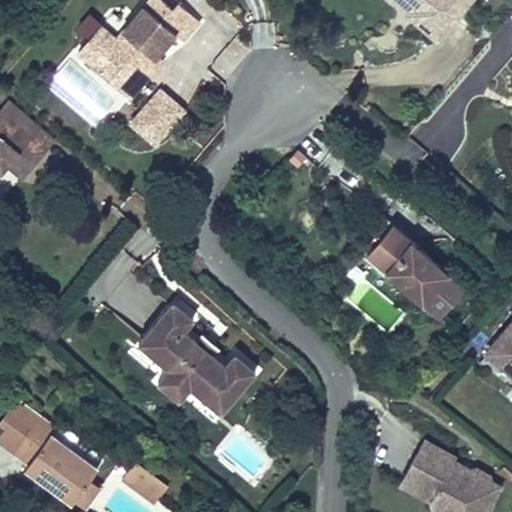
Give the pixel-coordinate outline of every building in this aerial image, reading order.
[(159,0),(125,41),(101,69),(133,95),(145,80),(165,56),(183,34),(193,42),(208,23),(186,5),(182,10),(169,0),(159,0)] [(399,0),(418,16),(413,21),(444,47),(482,0),(399,0)] [(87,57),(101,69),(125,41),(109,29),(87,57)] [(151,84),(170,60),(165,56),(145,80),(151,84)] [(133,95),(138,100),(151,84),(145,80),(133,95)] [(165,91),(136,124),(160,146),(190,112),(165,91)] [(27,177),(48,153),(15,125),(25,113),(17,105),(0,123),(0,170),(1,169),(8,160),(15,166),(27,177)] [(15,125),(48,153),(58,142),(25,113),(15,125)] [(1,169),(8,174),(15,166),(8,160),(1,169)] [(425,306),(450,276),(394,228),(368,258),(386,275),(384,277),(423,308),(425,306)] [(142,262),(157,243),(139,229),(124,247),(142,262)] [(123,251),(85,291),(98,303),(136,263),(123,251)] [(465,289),(450,276),(425,306),(439,318),(465,289)] [(214,358),(200,345),(187,334),(197,320),(177,302),(143,340),(174,366),(163,379),(186,399),(197,386),(227,411),(259,375),(238,357),(227,369),(214,358)] [(511,335),(492,358),(511,373),(511,335)] [(204,339),(200,345),(214,358),(218,352),(204,339)] [(0,437),(19,451),(42,418),(19,402),(0,428),(0,437)] [(33,461),(28,467),(77,503),(90,483),(99,471),(54,440),(60,431),(42,418),(19,451),(33,461)] [(435,511),(493,511),(501,498),(491,492),(493,487),(481,479),(477,485),(467,478),(468,476),(457,469),(459,465),(430,449),(405,495),(435,511)] [(511,485),(511,484),(511,474),(504,468),(498,476),(511,485)] [(125,485),(157,508),(163,500),(130,478),(125,485)] [(103,492),(90,483),(77,503),(89,511),(103,492)]
